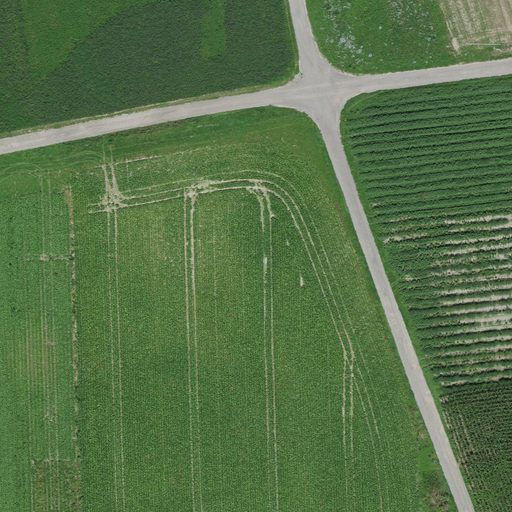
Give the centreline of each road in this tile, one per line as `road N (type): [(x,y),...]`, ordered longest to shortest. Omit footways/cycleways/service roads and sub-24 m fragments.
road 1 (track): [(320,87),(466,511)]
road 2 (track): [(320,87),(0,150)]
road 3 (track): [(511,64),(320,87)]
